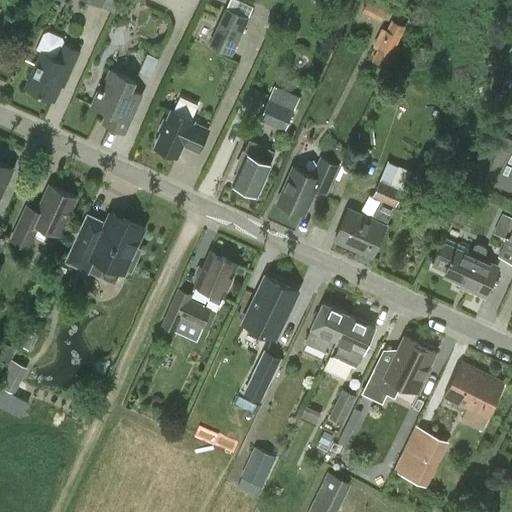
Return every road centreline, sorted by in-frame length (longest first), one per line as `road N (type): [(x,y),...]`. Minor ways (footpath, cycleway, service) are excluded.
road 1 (residential): [(511,347),(0,111)]
road 2 (track): [(200,203),(61,511)]
